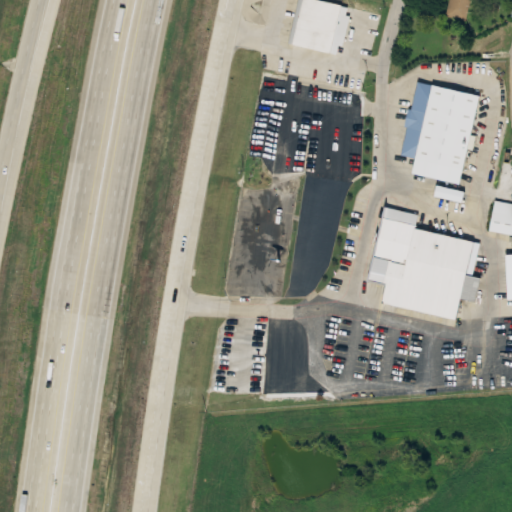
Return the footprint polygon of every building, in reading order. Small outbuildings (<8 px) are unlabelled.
[(297,0),(322,0),(345,6),(348,7),(346,14),(353,16),(345,48),(341,47),(339,57),(308,49),(287,44),(297,0)] [(449,0),(446,16),(467,21),(471,0),(449,0)] [(465,199),(465,189),(439,189),(438,198),(465,199)] [(511,234),(511,202),(495,200),(489,230),(511,234)] [(386,218),(377,255),(397,261),(388,298),(456,316),(460,297),(481,303),(488,276),(474,272),(481,242),(386,218)]
